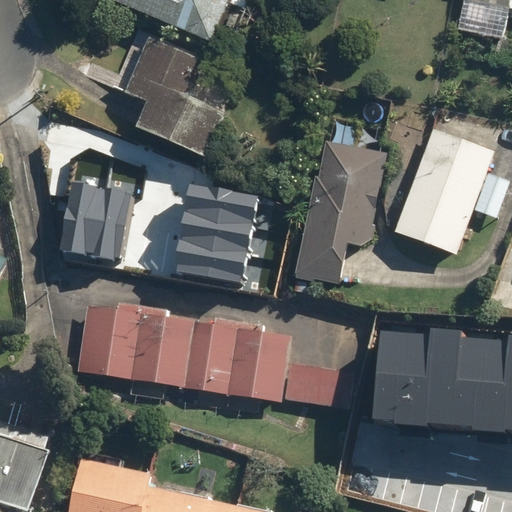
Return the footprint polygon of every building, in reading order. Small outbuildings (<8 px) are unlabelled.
[(100,0),(98,5),(208,53),(226,12),(227,9),(246,18),(253,0),(100,0)] [(511,14),(511,0),(462,0),(462,4),(511,14)] [(191,104),(206,71),(145,45),(121,100),(144,110),(131,138),(201,169),(223,118),(191,104)] [(484,178),(492,158),(431,134),(391,237),(456,262),(474,215),(497,224),(510,188),(484,178)] [(291,282),(334,290),(341,251),(367,255),(385,156),(316,143),(291,282)] [(71,185),(59,250),(119,262),(132,197),(71,185)] [(193,188),(178,272),(242,284),(257,200),(193,188)] [(169,321),(170,313),(94,301),(81,379),(184,396),(196,325),(169,321)] [(282,405),(347,415),(353,379),(288,369),(292,341),(196,325),(184,396),(281,411),(282,405)] [(511,339),(377,329),(370,420),(511,431),(511,339)] [(0,434),(0,511),(20,511),(44,451),(0,434)] [(121,464),(78,456),(67,511),(234,511),(147,495),(150,480),(119,475),(121,464)]
